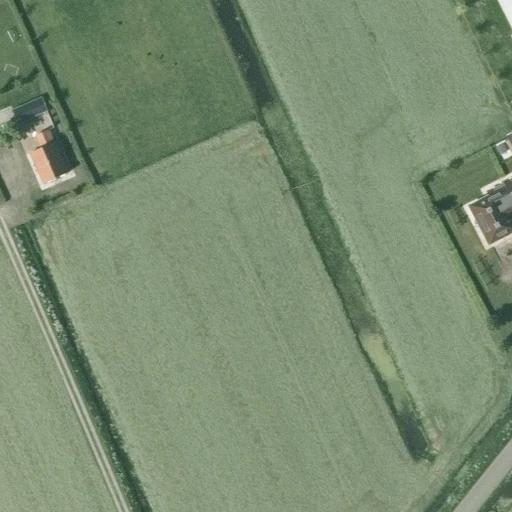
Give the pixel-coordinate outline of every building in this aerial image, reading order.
[(511,0),(493,0),(511,37),(511,0)] [(0,90),(19,82),(10,65),(0,69),(0,90)] [(23,106),(28,120),(47,112),(41,98),(23,106)] [(44,185),(68,175),(55,144),(54,144),(48,132),(36,137),(42,150),(31,154),(44,185)] [(474,226),(476,225),(486,244),(511,230),(511,229),(506,218),(511,215),(511,180),(485,193),(487,199),(466,209),(474,226)]
